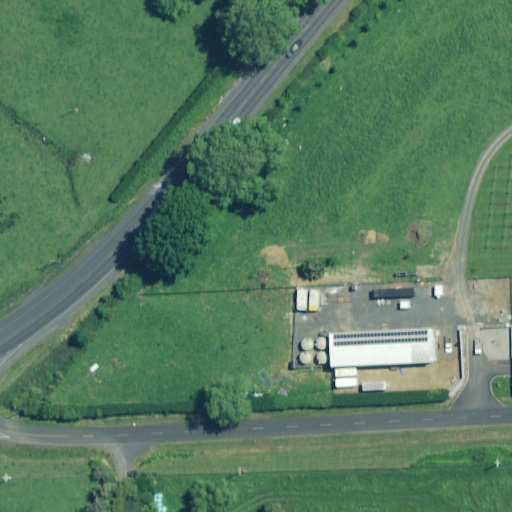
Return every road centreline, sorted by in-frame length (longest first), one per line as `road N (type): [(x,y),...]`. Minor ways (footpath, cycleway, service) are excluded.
road 1 (unclassified): [(0,429),(108,435),(511,413)]
road 2 (secondary): [(0,345),(141,225),(326,0)]
